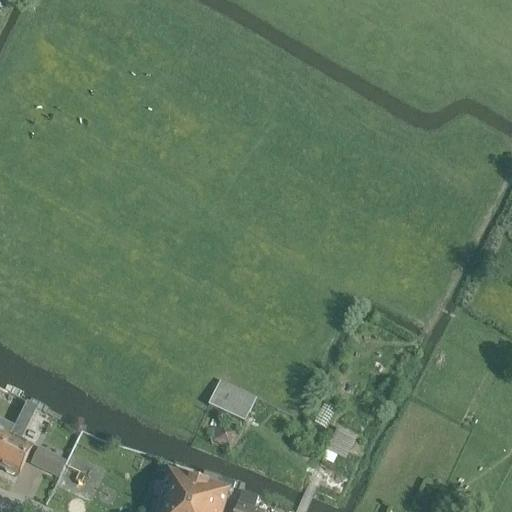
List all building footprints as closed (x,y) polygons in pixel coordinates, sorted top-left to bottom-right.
[(209,408),(245,425),(256,401),(220,384),(209,408)] [(10,437),(0,457),(0,468),(6,471),(6,473),(12,476),(14,475),(18,477),(32,448),(20,442),(36,410),(26,405),(10,437)] [(0,457),(10,437),(15,428),(0,420),(0,457)] [(322,459),(323,460),(333,464),(333,465),(334,462),(337,457),(340,458),(344,460),(346,461),(346,460),(350,453),(356,440),(336,430),(330,443),(326,450),(322,459)] [(38,450),(31,465),(59,479),(66,465),(38,450)] [(221,511),(227,493),(169,474),(157,511),(221,511)] [(205,474),(202,483),(217,488),(220,479),(205,474)] [(235,511),(257,511),(254,511),(258,499),(241,494),(235,511)]
